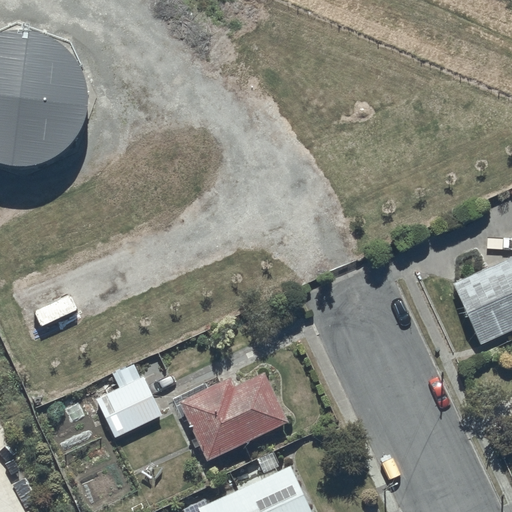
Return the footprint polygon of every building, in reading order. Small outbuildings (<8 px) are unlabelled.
[(0,176),(6,178),(13,179),(18,179),(23,179),(29,178),(35,177),(41,176),(46,174),(51,171),(56,168),(61,165),(66,161),(70,157),(74,152),(77,147),(80,142),(82,137),(84,131),(85,125),(86,120),(87,114),(87,108),(86,102),(85,96),(84,91),(81,85),(79,80),(76,75),(72,70),(69,66),(64,61),(60,58),(55,54),(50,52),(44,49),(39,47),(33,46),(27,45),(22,44),(16,44),(10,45),(4,46),(0,47),(0,176)] [(511,254),(453,281),(480,343),(511,328),(511,254)] [(114,437),(162,413),(134,359),(111,371),(119,386),(95,398),(114,437)] [(230,375),(178,401),(206,459),(289,419),(265,369),(234,384),(230,375)] [(312,511),(291,463),(197,506),(200,511),(312,511)]
